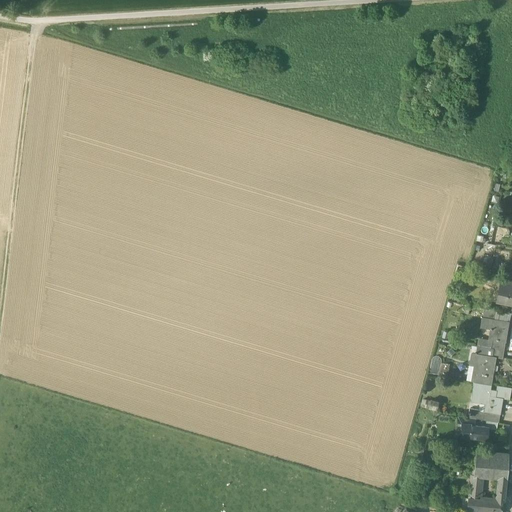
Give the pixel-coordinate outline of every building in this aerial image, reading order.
[(507,235),(507,227),(494,226),(494,234),(507,235)] [(511,283),(504,282),(501,295),(507,296),(506,303),(511,304),(511,283)] [(496,311),(484,309),(483,318),(494,320),(496,311)] [(483,318),(482,318),(480,328),(490,330),(488,340),(493,341),(505,343),(509,322),(494,320),(483,318)] [(505,343),(493,341),(491,348),(503,350),(505,343)] [(472,345),(471,353),(496,358),(503,359),(504,350),(503,350),(491,348),(472,345)] [(496,358),(471,353),(469,364),(476,365),(473,382),(474,382),(491,385),(496,358)] [(491,385),(474,382),(470,401),(479,403),(480,398),(486,399),(483,411),(483,412),(484,412),(499,414),(500,414),(503,399),(503,398),(495,397),(489,396),(491,385)] [(511,388),(497,386),(495,397),(503,398),(503,399),(509,400),(511,388)] [(431,399),(429,408),(438,410),(440,401),(431,399)] [(483,411),(469,408),(468,417),(483,420),(484,412),(483,412),(483,411)] [(499,414),(484,412),(483,420),(498,422),(499,414)] [(462,425),(475,426),(476,419),(459,417),(458,424),(462,425)] [(461,437),(488,439),(489,427),(475,426),(462,425),(461,437)] [(509,454),(476,451),(474,475),(483,476),(501,478),(507,479),(509,454)] [(455,458),(433,456),(432,464),(454,466),(455,458)] [(483,476),(474,475),(473,480),(474,480),(474,487),(482,488),(483,476)] [(507,479),(501,478),(498,501),(502,501),(502,502),(505,502),(505,501),(507,479)] [(472,494),(470,493),(469,499),(468,498),(467,511),(468,511),(467,511),(479,511),(480,500),(482,488),(474,487),(472,487),(472,494)] [(498,501),(480,500),(479,511),(501,511),(502,502),(502,501),(498,501)]
